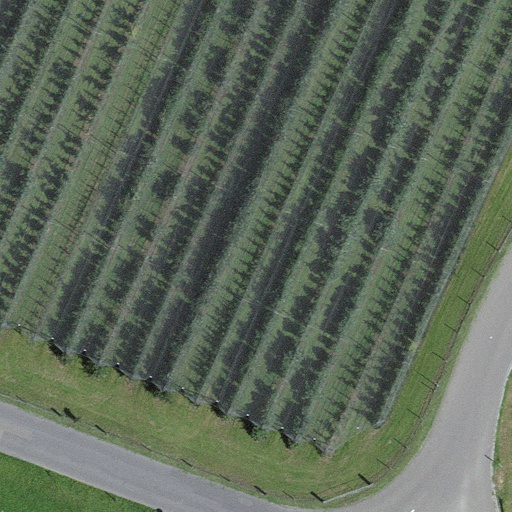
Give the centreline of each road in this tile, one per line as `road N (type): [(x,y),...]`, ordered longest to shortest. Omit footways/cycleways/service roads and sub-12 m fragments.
road 1 (unclassified): [(227,511),(0,425)]
road 2 (unclassified): [(458,457),(492,340),(511,302)]
